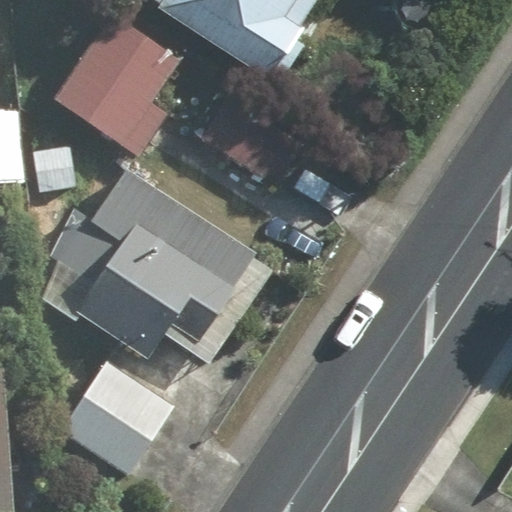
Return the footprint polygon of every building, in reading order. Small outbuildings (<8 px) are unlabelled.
[(165,0),(162,5),(272,76),(309,20),(303,17),(314,0),(165,0)] [(55,95),(141,152),(171,108),(154,98),(181,57),(111,10),(55,95)] [(200,134),(278,184),(304,142),(227,92),(200,134)] [(37,146),(40,186),(62,183),(76,182),(73,142),(37,146)] [(78,307),(151,354),(174,318),(201,335),(258,248),(129,165),(95,217),(80,207),(52,250),(96,279),(78,307)] [(42,213),(64,210),(62,183),(40,186),(42,213)] [(62,428),(131,473),(178,401),(108,356),(62,428)] [(0,511),(14,511),(6,362),(0,361),(0,511)]
